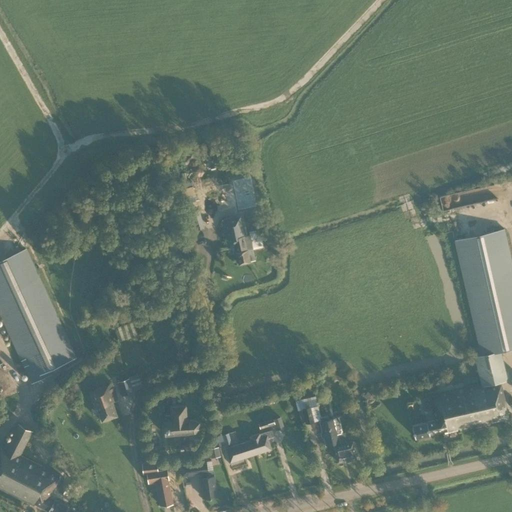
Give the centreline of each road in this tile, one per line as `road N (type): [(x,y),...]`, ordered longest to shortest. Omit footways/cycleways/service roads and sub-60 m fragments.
road 1 (tertiary): [(274,511),(511,458)]
road 2 (unclassified): [(146,511),(130,426),(145,390)]
